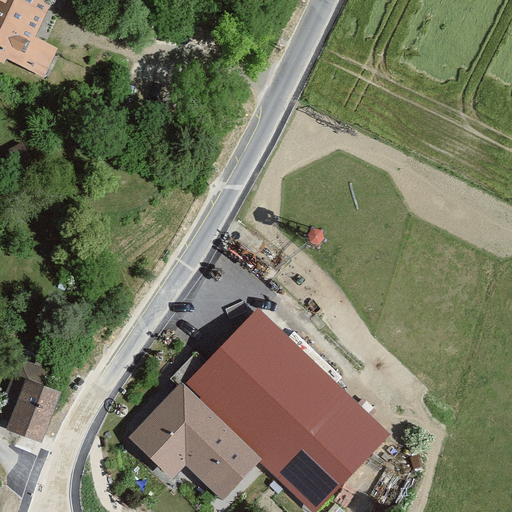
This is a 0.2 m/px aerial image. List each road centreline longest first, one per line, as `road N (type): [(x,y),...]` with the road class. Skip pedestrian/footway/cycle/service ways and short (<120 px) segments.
road 1 (tertiary): [(50,511),(67,456),(295,73),(329,0)]
road 2 (unknown): [(287,86),(197,52),(38,25)]
